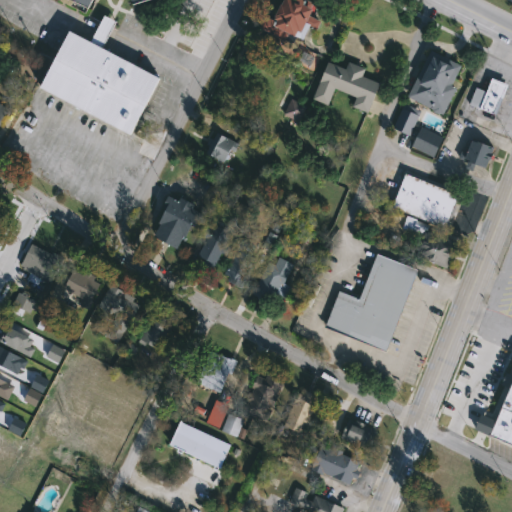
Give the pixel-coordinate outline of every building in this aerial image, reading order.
[(154,0),(133,7),(130,0),(93,0),(89,9),(71,0),(154,0)] [(292,0),(310,10),(295,36),(269,21),(281,0),(292,0)] [(160,79),(131,135),(39,87),(70,31),(91,42),(104,17),(117,23),(103,49),(160,79)] [(464,68),(445,115),(409,101),(427,53),(464,68)] [(312,101),(324,62),(345,68),(346,63),(364,69),(361,78),(378,83),(369,114),(352,109),(355,97),(333,91),(328,106),(312,101)] [(507,85),(495,116),(469,105),(475,88),(486,92),(491,79),(507,85)] [(0,105),(8,111),(0,121),(0,105)] [(418,115),(410,136),(393,129),(402,108),(418,115)] [(205,153),(217,134),(235,144),(224,164),(205,153)] [(493,148),(486,170),(474,166),(472,172),(465,169),(467,162),(463,161),(470,141),(493,148)] [(459,195),(446,230),(392,209),(405,175),(459,195)] [(179,251),(149,237),(169,196),(199,210),(179,251)] [(221,254),(213,269),(194,259),(212,224),(235,236),(224,256),(221,254)] [(457,244),(424,232),(415,257),(447,270),(457,244)] [(31,242),(20,266),(50,280),(62,256),(31,242)] [(243,289),(223,280),(237,248),(257,257),(243,289)] [(418,271),(386,354),(325,328),(339,292),(359,300),(377,256),(418,271)] [(269,264),(273,266),(278,257),(293,266),(284,284),(293,288),(286,300),(275,293),(269,305),(251,295),(269,264)] [(74,266),(64,286),(83,296),(80,302),(88,306),(100,282),(94,278),(95,274),(84,269),(83,271),(74,266)] [(112,282),(99,305),(117,316),(112,325),(104,320),(99,330),(117,341),(141,299),(112,282)] [(18,291),(9,308),(22,315),(25,310),(29,312),(36,300),(18,291)] [(138,340),(145,344),(146,342),(157,348),(173,321),(155,310),(138,340)] [(233,359),(222,392),(203,386),(213,354),(233,359)] [(284,382),(269,420),(242,410),(258,372),(284,382)] [(511,447),(511,385),(490,438),(511,447)] [(280,429),(301,390),(318,399),(297,438),(280,429)] [(243,421),(236,437),(222,431),(229,415),(243,421)] [(373,430),(364,450),(340,439),(349,419),(373,430)] [(220,468),(169,446),(179,423),(230,445),(220,468)] [(27,439),(33,427),(72,447),(66,459),(27,439)] [(348,488),(310,470),(321,446),(333,452),(335,449),(342,452),(341,455),(359,463),(356,471),(360,473),(357,481),(352,479),(348,488)] [(296,488),(289,505),(306,511),(342,511),(344,509),(315,497),(312,504),(305,501),(308,493),(296,488)]
